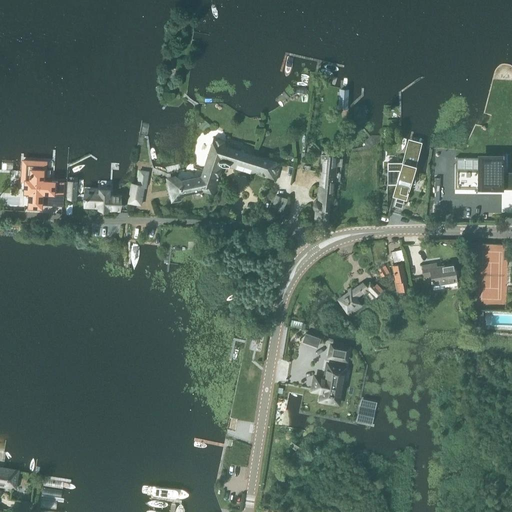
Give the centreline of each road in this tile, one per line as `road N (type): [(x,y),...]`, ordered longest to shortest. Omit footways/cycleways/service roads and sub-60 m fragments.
road 1 (tertiary): [(247,511),(285,288),(314,250)]
road 2 (unclassified): [(314,250),(291,229),(61,219)]
road 3 (tertiary): [(314,250),(360,233),(511,232)]
